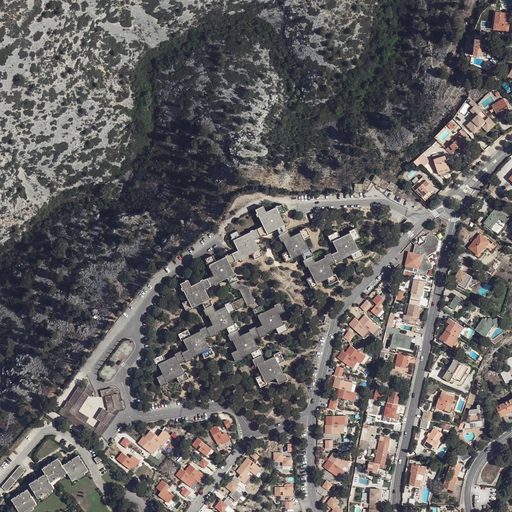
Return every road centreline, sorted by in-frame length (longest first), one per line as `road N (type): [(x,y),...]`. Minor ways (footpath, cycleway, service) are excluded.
road 1 (residential): [(220,238),(149,296),(136,316),(139,348),(122,382),(141,416),(223,405),(254,429)]
road 2 (residential): [(451,234),(395,511)]
road 3 (residential): [(311,415),(338,313),(421,222)]
road 4 (residential): [(0,483),(58,430),(82,449),(105,488),(136,495),(145,511)]
road 5 (residential): [(421,222),(380,201),(291,206)]
